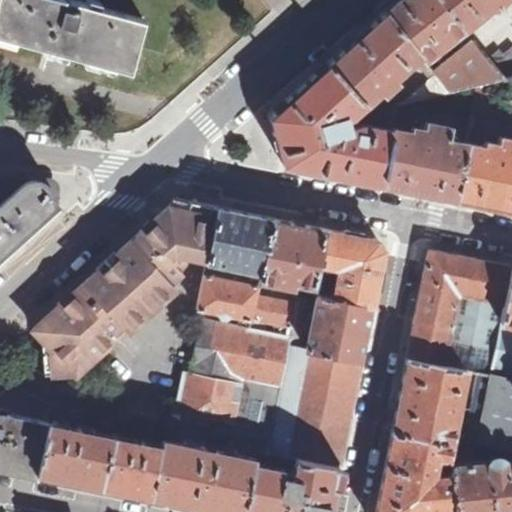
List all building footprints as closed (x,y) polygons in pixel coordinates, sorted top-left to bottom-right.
[(0,0),(0,33),(62,51),(128,69),(143,18),(74,0),(0,0)] [(465,28),(442,0),(398,0),(386,10),(422,53),(426,59),(465,28)] [(442,0),(465,28),(466,27),(465,25),(490,4),(498,15),(511,3),(511,0),(442,0)] [(395,77),(422,53),(386,10),(352,41),(329,61),(365,102),(366,103),(382,88),(386,92),(399,81),(395,77)] [(437,72),(452,91),(478,84),(496,80),(505,78),(489,58),(473,39),(435,70),(437,72)] [(489,58),(505,78),(511,76),(511,46),(503,54),(499,49),(489,58)] [(365,102),(329,61),(270,115),(283,164),(382,184),(393,128),(391,128),(391,130),(384,129),(360,125),(348,126),(346,116),(351,114),(365,102)] [(437,72),(401,102),(452,91),(437,72)] [(496,80),(478,84),(473,110),(511,117),(511,98),(500,101),(498,94),(493,94),(496,80)] [(387,112),(384,129),(391,130),(391,128),(393,128),(396,113),(398,103),(398,102),(391,104),(387,112)] [(455,199),(466,142),(449,139),(452,125),(426,120),(425,128),(412,126),(411,132),(393,128),(382,184),(455,199)] [(511,209),(511,137),(499,135),(498,142),(485,139),(484,145),(466,142),(455,199),(511,209)] [(0,200),(25,177),(0,173),(0,200)] [(52,181),(25,177),(0,200),(0,257),(58,205),(51,196),(54,192),(52,181)] [(205,259),(217,205),(178,197),(110,259),(67,298),(34,328),(52,348),(54,374),(79,371),(114,340),(110,335),(121,325),(127,331),(175,288),(170,282),(181,272),(177,268),(183,262),(185,255),(205,259)] [(205,259),(261,270),(272,217),(217,205),(205,259)] [(295,280),(312,283),(313,282),(315,271),(324,228),(272,217),(261,270),(259,277),(294,284),(295,280)] [(332,297),(372,304),(384,248),(377,238),(324,228),(315,271),(328,273),(330,263),(339,265),(332,297)] [(408,356),(467,368),(479,371),(491,373),(502,319),(511,271),(511,265),(429,249),(408,356)] [(511,271),(502,319),(511,320),(511,271)] [(258,285),(202,274),(196,307),(218,311),(220,316),(226,318),(230,314),(251,318),(256,295),(258,285)] [(318,294),(323,295),(325,284),(313,282),(312,283),(311,293),(318,294)] [(288,302),(298,304),(300,293),(290,291),(288,302)] [(307,348),(361,359),(372,304),(332,297),(323,295),(318,294),(307,348)] [(274,333),(291,337),(298,304),(288,302),(256,295),(251,318),(249,328),(264,331),(266,322),(276,324),(274,333)] [(289,344),(291,337),(274,333),(264,331),(249,328),(201,318),(190,373),(184,372),(176,412),(217,420),(232,424),(243,379),(280,387),(289,344)] [(511,320),(502,319),(491,373),(511,377),(511,320)] [(296,456),(340,465),(361,359),(307,348),(289,344),(280,387),(268,445),(267,450),(296,456)] [(393,429),(452,441),(467,368),(408,356),(393,429)] [(481,440),(510,446),(511,437),(511,377),(491,373),(479,371),(467,435),(481,438),(481,440)] [(232,424),(226,450),(255,456),(258,443),(268,445),(280,387),(243,379),(232,424)] [(0,465),(38,473),(48,422),(0,411),(0,465)] [(232,424),(217,420),(214,434),(223,436),(220,449),(226,450),(232,424)] [(101,487),(112,435),(48,422),(38,473),(63,479),(86,484),(101,487)] [(455,511),(451,473),(435,475),(437,456),(449,458),(452,441),(393,429),(375,511),(455,511)] [(151,496),(161,445),(112,435),(101,487),(151,496)] [(255,456),(226,450),(220,449),(162,436),(161,445),(151,496),(225,511),(244,511),(255,460),(255,456)] [(511,511),(511,457),(505,459),(503,456),(499,454),(494,454),(489,456),(488,449),(484,449),(485,462),(460,464),(459,448),(460,443),(452,441),(449,458),(455,465),(451,473),(455,511),(511,511)] [(283,466),(255,460),(244,511),(330,511),(340,465),(296,456),(293,474),(282,471),(283,466)]
